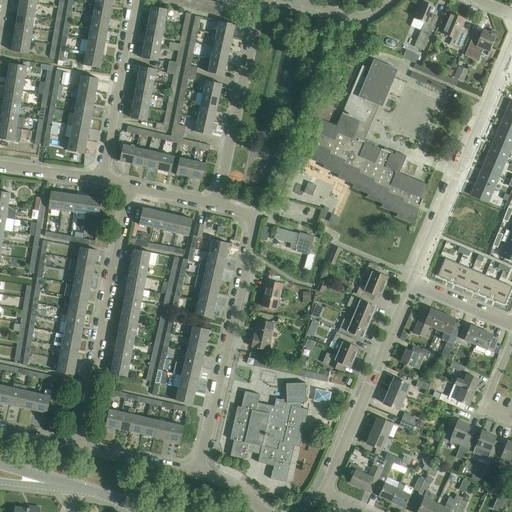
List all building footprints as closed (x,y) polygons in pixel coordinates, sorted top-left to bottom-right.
[(234,9),(202,0),(156,0),(225,18),(227,12),(233,14),(234,9)] [(421,1),(414,18),(410,26),(421,30),(413,47),(423,51),(437,19),(432,17),(436,8),(421,1)] [(19,2),(17,15),(34,17),(36,5),(19,2)] [(94,4),(92,16),(110,19),(112,7),(94,4)] [(150,7),(148,22),(164,25),(167,10),(150,7)] [(185,13),(182,28),(187,29),(190,14),(185,13)] [(17,15),(15,27),(32,30),(34,17),(17,15)] [(92,16),(90,28),(107,32),(110,19),(92,16)] [(191,30),(197,31),(200,17),(194,16),(191,30)] [(449,45),(460,50),(467,33),(460,30),(464,20),(456,16),(455,19),(450,17),(442,34),(452,38),(449,45)] [(148,22),(145,34),(162,37),(164,25),(148,22)] [(218,22),(215,35),(231,39),(234,25),(218,22)] [(15,27),(13,40),(30,42),(32,30),(15,27)] [(88,41),(87,41),(105,44),(107,32),(90,28),(88,41)] [(197,31),(191,30),(189,42),(194,43),(197,31)] [(489,52),(497,33),(494,32),(493,35),(483,30),(480,36),(474,33),(468,48),(478,52),(480,48),(489,52)] [(145,34),(143,47),(160,50),(162,37),(145,34)] [(215,35),(212,48),(229,52),(231,39),(215,35)] [(76,45),(78,39),(69,36),(67,42),(76,45)] [(30,42),(13,40),(11,52),(28,55),(30,42)] [(81,40),(79,51),(85,52),(85,53),(103,57),(105,44),(87,41),(88,41),(81,40)] [(367,52),(378,57),(381,51),(369,46),(367,52)] [(160,50),(143,47),(141,59),(157,62),(160,50)] [(212,48),(210,60),(226,64),(229,52),(212,48)] [(65,50),(61,49),(58,61),(63,62),(64,56),(68,56),(68,53),(65,52),(65,50)] [(103,57),(85,53),(83,66),(100,69),(103,57)] [(182,54),(177,53),(175,63),(168,62),(166,74),(173,76),(170,88),(175,89),(182,54)] [(190,67),(192,56),(186,55),(180,90),(185,91),(187,80),(194,81),(196,68),(190,67)] [(226,64),(210,60),(207,73),(223,76),(226,64)] [(373,60),(369,69),(366,78),(362,77),(366,68),(362,66),(344,109),(337,127),(322,120),(316,133),(319,134),(308,159),(324,166),(323,169),(339,176),(337,179),(353,186),(352,188),(368,195),(366,198),(382,205),(381,208),(397,215),(396,218),(412,224),(428,185),(400,173),(407,157),(396,152),(395,155),(364,142),(379,106),(381,107),(397,70),(373,60)] [(415,64),(412,72),(409,78),(451,96),(454,90),(457,81),(415,64)] [(9,65),(7,77),(24,80),(26,67),(9,65)] [(456,72),(454,78),(464,82),(468,72),(469,70),(459,66),(456,72)] [(139,67),(136,82),(153,85),(156,70),(139,67)] [(445,72),(445,74),(451,77),(453,72),(454,70),(447,68),(445,72)] [(7,77),(5,90),(22,93),(24,80),(7,77)] [(81,77),(78,90),(96,93),(98,80),(81,77)] [(205,81),(202,94),(219,98),(221,85),(205,81)] [(136,82),(134,94),(151,97),(153,85),(136,82)] [(59,85),(59,86),(54,85),(52,97),(57,98),(57,97),(61,98),(63,86),(59,85)] [(5,90),(3,102),(20,105),(22,93),(5,90)] [(78,90),(76,102),(94,105),(96,93),(78,90)] [(134,94),(132,107),(149,110),(151,97),(134,94)] [(202,94),(199,107),(216,110),(219,98),(202,94)] [(3,102),(1,115),(18,118),(20,105),(3,102)] [(76,102),(74,115),(91,118),(94,105),(76,102)] [(149,110),(132,107),(130,119),(146,122),(149,110)] [(199,107),(197,119),(213,123),(216,110),(199,107)] [(167,132),(171,114),(165,113),(163,125),(156,123),(155,129),(167,132)] [(1,115),(0,119),(0,127),(16,130),(17,128),(23,129),(25,119),(18,118),(1,115)] [(74,115),(72,127),(89,130),(91,118),(74,115)] [(180,116),(175,115),(171,131),(184,133),(185,127),(178,126),(180,116)] [(511,118),(504,115),(499,128),(511,133),(511,118)] [(213,123),(197,119),(194,133),(210,136),(213,123)] [(53,122),(53,123),(47,122),(45,135),(51,136),(51,134),(57,135),(59,123),(53,122)] [(67,125),(65,135),(70,136),(69,139),(87,143),(89,130),(72,127),(72,126),(67,125)] [(16,130),(0,127),(0,140),(14,143),(16,130)] [(139,135),(140,130),(127,127),(126,133),(139,136),(139,135)] [(511,133),(499,128),(493,142),(511,149),(511,146),(511,133)] [(151,138),(152,133),(140,130),(139,135),(151,138)] [(184,133),(171,131),(170,137),(178,139),(182,140),(184,133)] [(151,138),(164,141),(165,136),(152,133),(151,138)] [(165,136),(164,141),(177,144),(178,139),(170,137),(165,136)] [(87,143),(69,139),(67,152),(84,155),(87,143)] [(196,143),(182,140),(178,139),(177,144),(175,151),(181,153),(183,146),(195,148),(196,143)] [(493,142),(487,155),(505,163),(511,149),(493,142)] [(196,143),(195,148),(195,149),(208,152),(209,146),(196,143)] [(119,162),(132,165),(136,148),(123,145),(119,162)] [(132,165),(144,167),(148,151),(136,148),(132,165)] [(144,167),(157,170),(161,154),(148,151),(144,167)] [(161,154),(157,170),(170,173),(174,157),(161,154)] [(487,155),(482,169),(500,176),(505,163),(487,155)] [(176,175),(188,178),(192,162),(179,159),(176,175)] [(192,162),(188,178),(201,181),(205,165),(192,162)] [(482,169),(476,182),(494,190),(500,176),(482,169)] [(305,190),(314,192),(319,179),(310,176),(305,190)] [(476,182),(470,195),(488,203),(494,190),(476,182)] [(0,192),(0,205),(8,207),(10,194),(0,192)] [(48,209),(61,211),(64,194),(51,192),(48,209)] [(61,211),(74,213),(76,195),(64,194),(61,211)] [(74,213),(86,215),(88,197),(76,195),(74,213)] [(88,197),(86,215),(99,216),(101,199),(88,197)] [(0,205),(0,218),(6,219),(8,207),(0,205)] [(138,225),(151,228),(155,211),(142,208),(138,225)] [(151,228),(163,231),(167,214),(155,211),(151,228)] [(163,231),(175,234),(179,217),(167,214),(163,231)] [(332,214),(329,223),(337,226),(341,217),(340,217),(332,214)] [(179,217),(175,234),(188,237),(192,220),(179,217)] [(196,223),(193,236),(198,237),(202,238),(204,225),(196,223)] [(260,239),(265,241),(270,230),(264,228),(260,239)] [(295,252),(308,255),(313,238),(300,234),(299,236),(276,230),(274,239),(290,243),(289,249),(295,251),(295,252)] [(485,238),(492,240),(494,233),(488,231),(485,238)] [(135,246),(146,248),(147,243),(148,243),(150,235),(141,233),(140,241),(136,240),(135,246)] [(211,240),(209,253),(226,257),(229,244),(211,240)] [(511,246),(505,244),(500,256),(511,261),(511,246)] [(335,246),(327,263),(334,266),(341,249),(335,246)] [(77,261),(95,264),(97,251),(79,248),(77,261)] [(133,249),(131,262),(148,266),(151,253),(133,249)] [(209,253),(206,265),(223,269),(226,257),(209,253)] [(445,258),(437,276),(451,282),(458,264),(445,258)] [(77,261),(75,273),(93,276),(95,264),(77,261)] [(131,262),(128,275),(146,278),(148,266),(131,262)] [(369,275),(367,281),(384,288),(389,278),(380,274),(382,269),(369,263),(365,273),(369,275)] [(458,264),(451,282),(464,288),(472,270),(458,264)] [(206,265),(203,277),(220,281),(223,269),(206,265)] [(472,270),(464,288),(478,293),(485,275),(472,270)] [(75,273),(72,285),(90,289),(93,276),(75,273)] [(128,275),(126,287),(143,290),(146,278),(128,275)] [(485,275),(478,293),(491,299),(499,281),(485,275)] [(203,277),(200,290),(218,294),(220,281),(203,277)] [(261,306),(277,310),(282,285),(266,281),(264,289),(265,289),(261,306)] [(384,288),(367,281),(364,286),(360,285),(356,294),(369,300),(371,295),(380,298),(384,288)] [(511,286),(499,281),(491,299),(505,305),(511,287),(511,286)] [(317,291),(323,293),(327,284),(320,282),(317,291)] [(72,285),(70,298),(88,301),(90,289),(72,285)] [(126,287),(124,299),(141,303),(143,290),(126,287)] [(200,290),(197,302),(215,306),(218,294),(200,290)] [(354,310),(352,315),(369,323),(374,313),(365,309),(367,303),(351,296),(346,306),(354,310)] [(70,298),(68,310),(86,314),(88,301),(70,298)] [(124,299),(121,312),(138,315),(141,303),(124,299)] [(215,306),(197,302),(195,315),(212,319),(215,306)] [(429,326),(436,329),(443,314),(431,308),(425,321),(418,318),(412,333),(419,335),(421,331),(426,334),(429,326)] [(63,309),(62,315),(67,316),(65,323),(83,326),(86,314),(68,310),(63,309)] [(22,318),(21,323),(26,324),(28,311),(23,311),(23,313),(17,312),(16,317),(22,318)] [(121,312),(119,324),(136,328),(138,315),(121,312)] [(443,314),(436,329),(444,333),(441,340),(446,342),(445,346),(450,349),(457,334),(450,332),(456,319),(443,314)] [(369,323),(352,315),(349,322),(343,319),(339,329),(354,336),(356,330),(365,333),(369,323)] [(312,319),(309,326),(315,329),(319,322),(312,319)] [(251,347),(268,351),(274,324),(259,320),(254,340),(252,340),(251,347)] [(169,321),(166,334),(172,335),(175,322),(169,321)] [(19,331),(19,336),(24,336),(26,324),(21,323),(21,325),(15,324),(14,330),(19,331)] [(65,323),(63,335),(81,338),(83,326),(65,323)] [(119,324),(116,337),(134,340),(136,328),(119,324)] [(458,338),(475,345),(481,330),(470,325),(469,327),(464,324),(458,338)] [(192,327),(189,339),(206,343),(209,330),(192,327)] [(481,330),(475,345),(492,353),(498,339),(492,336),(493,335),(481,330)] [(329,347),(337,351),(355,358),(359,348),(350,345),(353,339),(337,332),(333,342),(332,341),(329,347)] [(166,334),(163,346),(169,347),(172,335),(166,334)] [(63,335),(61,347),(79,351),(81,338),(63,335)] [(116,337),(114,349),(131,352),(134,340),(116,337)] [(189,339),(186,351),(204,355),(206,343),(189,339)] [(163,346),(161,358),(166,359),(169,347),(163,346)] [(423,356),(426,351),(413,346),(411,352),(405,349),(400,362),(413,368),(418,355),(423,357),(423,356)] [(61,347),(58,360),(76,363),(79,351),(61,347)] [(114,349),(112,361),(129,365),(131,352),(114,349)] [(186,351),(183,364),(201,368),(204,355),(186,351)] [(355,358),(337,351),(335,357),(327,353),(323,363),(339,370),(342,365),(350,368),(355,358)] [(161,358),(158,370),(163,372),(166,359),(161,358)] [(76,363),(58,360),(56,372),(74,376),(76,363)] [(129,365),(112,361),(109,374),(126,377),(129,365)] [(450,368),(463,373),(465,368),(452,363),(450,368)] [(183,364),(181,376),(198,380),(201,368),(183,364)] [(158,370),(155,383),(160,384),(163,372),(158,370)] [(452,383),(454,384),(474,393),(479,380),(466,375),(464,380),(455,376),(452,383)] [(181,376),(178,388),(195,392),(198,380),(181,376)] [(394,378),(388,390),(404,397),(410,384),(394,378)] [(415,386),(427,391),(430,385),(418,380),(415,386)] [(160,384),(155,383),(152,395),(157,396),(160,384)] [(294,446),(300,447),(308,410),(301,409),(301,403),(306,403),(305,383),(286,384),(287,399),(280,399),(276,398),(274,406),(268,405),(268,407),(257,405),(260,395),(245,391),(241,407),(237,406),(230,439),(234,440),(230,456),(245,460),(247,449),(260,452),(257,462),(273,466),(272,471),(270,479),(285,483),(294,446)] [(9,406),(21,408),(25,391),(26,391),(27,387),(14,384),(13,388),(9,406)] [(435,392),(433,398),(439,400),(450,405),(461,409),(463,404),(468,406),(474,393),(454,384),(449,398),(441,395),(435,392)] [(0,388),(0,403),(9,406),(13,388),(1,385),(0,388)] [(316,398),(329,401),(331,389),(318,386),(316,398)] [(195,392),(178,388),(175,401),(192,405),(195,392)] [(404,397),(388,390),(383,403),(399,410),(404,397)] [(21,408),(33,411),(37,394),(26,391),(25,391),(21,408)] [(129,399),(136,401),(137,396),(125,393),(124,399),(125,399),(124,403),(128,404),(129,399)] [(37,394),(33,411),(46,414),(50,397),(37,394)] [(324,422),(325,406),(313,405),(312,422),(324,422)] [(117,430),(129,432),(133,415),(134,410),(128,408),(127,413),(121,412),(117,430)] [(104,427),(117,430),(121,412),(108,409),(104,427)] [(420,419),(429,417),(427,410),(418,412),(420,419)] [(401,419),(413,424),(415,418),(404,414),(401,419)] [(129,432),(142,435),(145,417),(133,415),(129,432)] [(142,435),(154,438),(158,420),(145,417),(142,435)] [(377,417),(372,430),(388,437),(393,424),(377,417)] [(413,424),(401,419),(399,425),(412,431),(415,425),(413,424)] [(154,438),(166,441),(170,423),(158,420),(154,438)] [(458,421),(452,436),(450,442),(468,449),(475,431),(468,428),(469,426),(458,421)] [(170,423),(166,441),(179,443),(183,426),(170,423)] [(388,437),(372,430),(366,443),(382,450),(388,437)] [(476,446),(474,453),(483,456),(493,461),(500,443),(495,441),(496,437),(482,431),(476,446)] [(500,443),(493,461),(499,463),(501,457),(511,461),(511,442),(508,441),(506,446),(500,443)] [(384,459),(388,461),(398,465),(400,459),(387,453),(384,459)] [(351,463),(346,473),(352,476),(349,483),(365,490),(368,483),(370,484),(372,479),(378,482),(381,475),(383,470),(387,463),(388,461),(384,459),(384,460),(377,456),(368,476),(361,473),(363,469),(351,463)] [(387,463),(383,470),(381,475),(387,477),(392,465),(387,463)] [(432,463),(425,465),(423,470),(428,472),(432,463)] [(385,483),(379,496),(392,502),(400,484),(395,481),(387,478),(385,483)] [(414,489),(419,492),(425,480),(419,478),(414,489)] [(417,511),(433,511),(437,504),(432,502),(435,495),(427,491),(431,483),(425,480),(419,492),(415,501),(421,503),(417,511)] [(400,484),(392,502),(404,508),(410,494),(403,491),(405,486),(400,484)] [(455,511),(462,498),(456,495),(454,500),(449,498),(445,508),(437,504),(433,511),(455,511)] [(463,511),(469,500),(462,498),(455,511),(463,511)]
